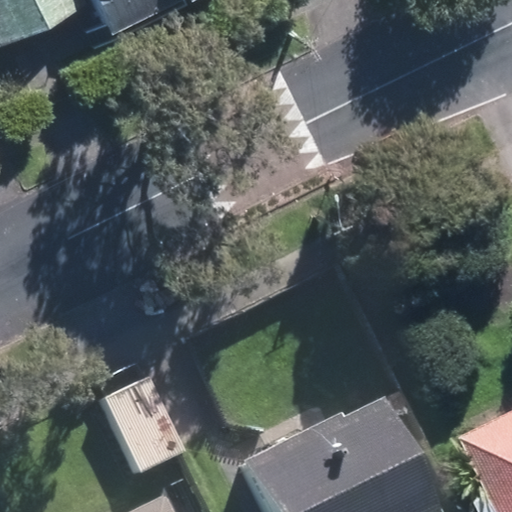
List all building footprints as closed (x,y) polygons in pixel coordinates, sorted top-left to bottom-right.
[(0,0),(0,30),(66,0),(0,0)] [(146,0),(89,0),(100,23),(146,0)] [(142,373),(96,393),(132,470),(177,449),(142,373)] [(237,459),(262,511),(431,511),(376,396),(336,416),(334,412),(237,459)] [(511,511),(511,406),(473,426),(499,481),(483,490),(494,511),(511,511)] [(165,511),(156,493),(116,511),(165,511)]
